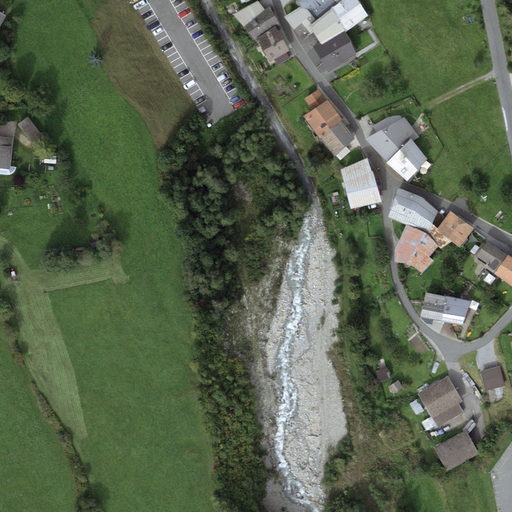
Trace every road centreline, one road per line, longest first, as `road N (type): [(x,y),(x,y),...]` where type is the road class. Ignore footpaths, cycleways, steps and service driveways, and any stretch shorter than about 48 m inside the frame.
road 1 (residential): [(387,172),(398,292),(419,325),(452,349),(488,344),(511,316)]
road 2 (residential): [(387,172),(299,52),(280,0)]
road 3 (track): [(376,511),(360,475),(366,443),(332,348)]
road 4 (residential): [(511,239),(387,172)]
road 5 (secondary): [(511,119),(487,0)]
